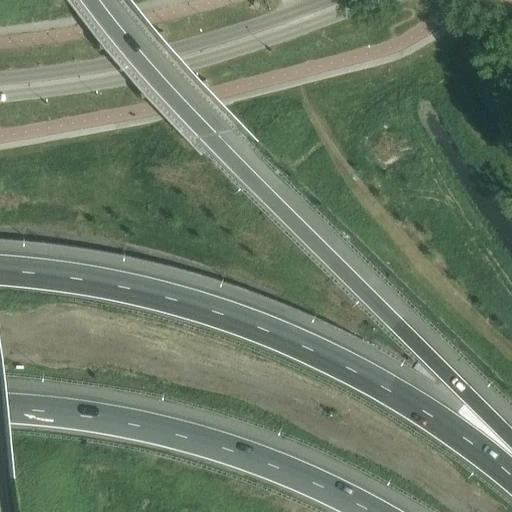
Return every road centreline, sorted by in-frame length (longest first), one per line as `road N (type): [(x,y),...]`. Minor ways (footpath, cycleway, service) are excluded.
road 1 (motorway): [(511,460),(447,379),(92,0)]
road 2 (motorway): [(511,479),(395,396),(225,317),(83,281),(0,271)]
road 3 (tertiary): [(0,96),(199,61),(389,0)]
road 4 (motorway): [(367,511),(170,432),(0,406)]
road 5 (tertiary): [(322,0),(196,44),(0,79)]
